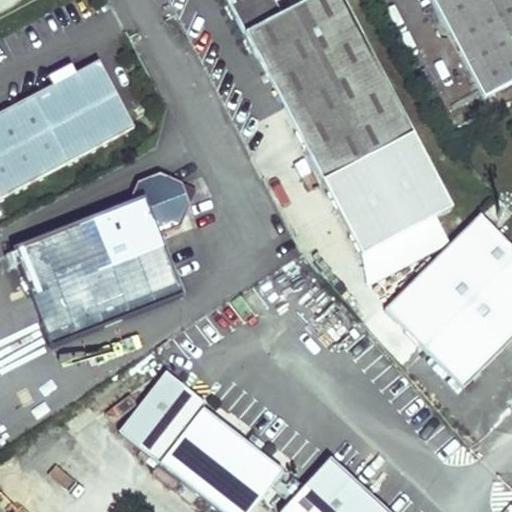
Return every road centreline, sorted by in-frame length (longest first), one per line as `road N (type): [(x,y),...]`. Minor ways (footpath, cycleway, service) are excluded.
road 1 (unclassified): [(253,209),(140,0)]
road 2 (unknown): [(0,239),(212,134)]
road 3 (unknown): [(144,10),(0,70)]
